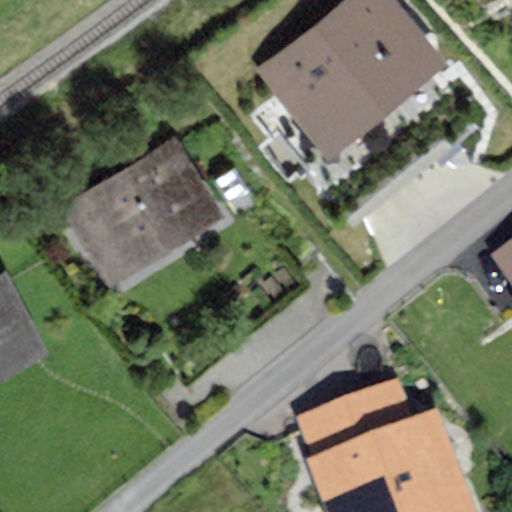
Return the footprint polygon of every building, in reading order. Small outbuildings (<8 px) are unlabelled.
[(369,69),(343,19),(327,27),(321,15),(300,25),(307,38),(287,48),(312,98),(369,69)] [(84,208),(114,257),(202,203),(172,154),(84,208)] [(511,239),(487,256),(511,293),(511,239)] [(0,353),(27,340),(0,289),(0,353)] [(405,511),(381,440),(225,493),(231,511),(405,511)]
